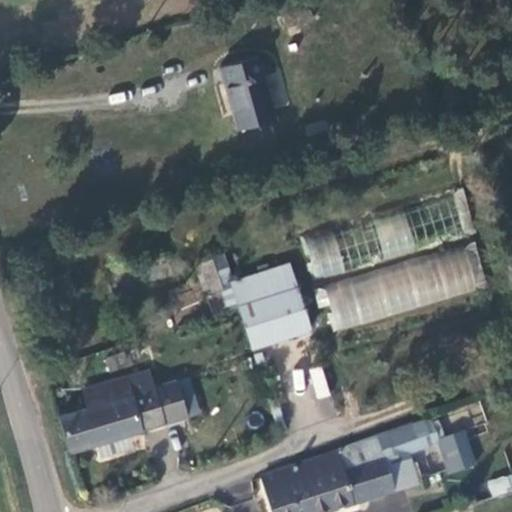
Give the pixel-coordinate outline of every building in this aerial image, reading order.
[(305,0),(277,0),(276,0),(284,28),(312,19),(305,0)] [(217,67),(235,129),(275,118),(257,56),(217,67)] [(449,192),(300,236),(313,280),(462,236),(449,192)] [(459,247),(322,288),(335,330),(472,289),(459,247)] [(228,283),(218,256),(190,265),(200,294),(216,289),(228,285),(228,283)] [(293,286),(286,264),(228,283),(228,285),(235,306),(293,286)] [(228,285),(216,289),(223,310),(235,306),(228,285)] [(235,306),(249,346),(306,327),(293,286),(235,306)] [(169,298),(176,324),(205,316),(197,291),(169,298)] [(324,365),(309,368),(321,417),(335,414),(324,365)] [(127,435),(163,425),(152,385),(147,369),(78,389),(83,407),(52,416),(63,453),(93,445),(127,435)] [(186,377),(174,381),(186,417),(197,413),(186,377)] [(173,379),(152,385),(163,425),(186,417),(174,381),(173,379)] [(436,442),(437,441),(430,421),(428,416),(257,476),(268,511),(335,511),(418,484),(407,454),(436,442)] [(437,441),(443,439),(436,419),(430,421),(437,441)] [(476,467),(463,432),(443,439),(437,441),(436,442),(449,477),(476,467)] [(127,435),(93,445),(97,458),(131,448),(127,435)] [(511,473),(486,482),(492,499),(511,491),(511,473)]
